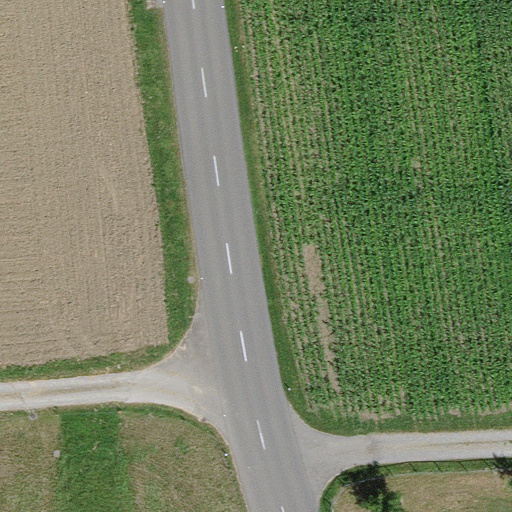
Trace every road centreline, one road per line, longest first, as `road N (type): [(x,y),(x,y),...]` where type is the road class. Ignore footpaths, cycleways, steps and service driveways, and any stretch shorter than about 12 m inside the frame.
road 1 (tertiary): [(286,511),(249,378),(184,0)]
road 2 (track): [(0,399),(249,378)]
road 3 (track): [(270,467),(333,454),(511,444)]
